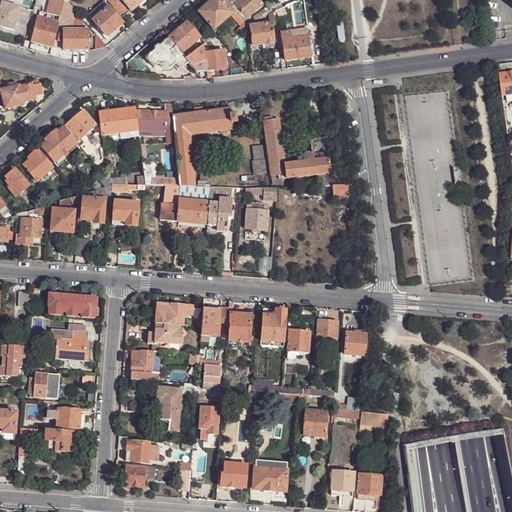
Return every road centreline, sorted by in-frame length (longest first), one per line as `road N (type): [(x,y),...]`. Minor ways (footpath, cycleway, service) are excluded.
road 1 (motorway): [(376,0),(437,450)]
road 2 (motorway): [(471,440),(405,0)]
road 3 (residential): [(356,71),(206,92),(87,80)]
road 4 (residential): [(117,278),(387,300)]
road 5 (unclassified): [(356,71),(387,300)]
road 6 (residential): [(117,278),(99,505)]
road 7 (residential): [(511,49),(356,71)]
road 8 (residential): [(387,300),(511,310)]
road 9 (unclassified): [(87,80),(179,0)]
